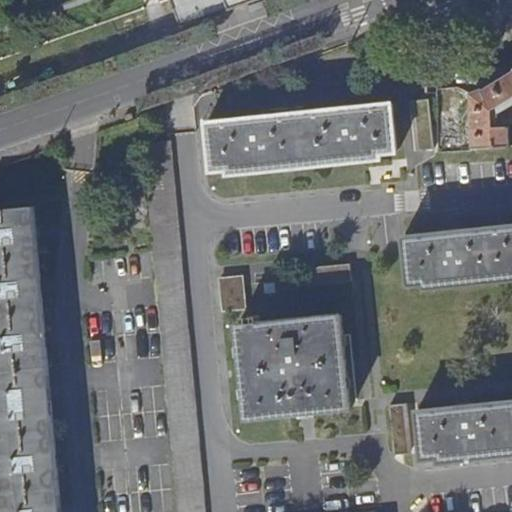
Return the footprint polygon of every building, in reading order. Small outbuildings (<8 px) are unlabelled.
[(169,0),(171,3),(179,28),(259,0),(169,0)] [(470,93),(473,149),(509,147),(509,126),(493,126),(493,111),(511,98),(511,73),(485,90),(483,89),(470,93)] [(417,148),(436,147),(434,96),(416,97),(417,148)] [(397,151),(392,102),(207,121),(212,169),(230,167),(251,165),(252,171),(360,160),(360,154),(381,152),(397,151)] [(437,117),(439,148),(458,147),(458,117),(437,117)] [(177,511),(203,511),(169,140),(143,142),(177,511)] [(251,165),(230,167),(230,174),(252,171),(251,165)] [(61,511),(34,207),(0,209),(0,492),(1,511),(61,511)] [(426,287),(444,285),(511,278),(511,225),(442,232),(404,236),(409,283),(425,282),(426,287)] [(307,284),(352,279),(350,262),(305,266),(307,284)] [(223,310),(247,308),(243,276),(220,279),(223,310)] [(239,325),(248,419),(352,409),(343,315),(259,323),(259,316),(247,317),(248,324),(239,325)] [(441,462),(452,461),(511,454),(511,400),(450,407),(419,410),(424,457),(440,457),(441,462)] [(397,455),(412,453),(406,403),(391,405),(397,455)]
